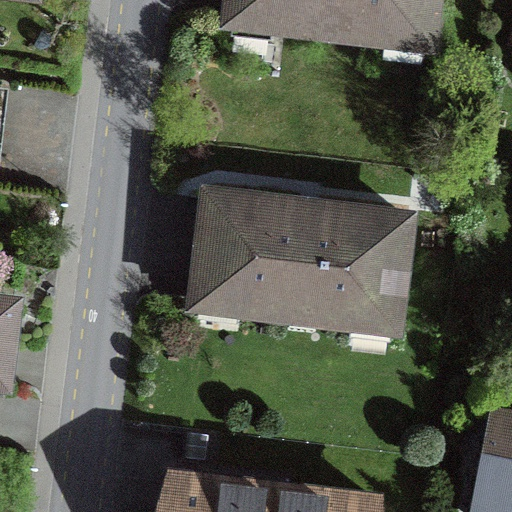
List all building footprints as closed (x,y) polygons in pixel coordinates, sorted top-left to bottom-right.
[(350,35),(428,44),(433,0),(232,0),(230,19),(322,31),(323,23),(351,27),(350,35)] [(356,215),(258,204),(258,199),(209,193),(195,303),(288,314),(289,306),(317,309),(316,317),(394,327),(407,217),(356,211),(356,215)] [(0,393),(2,394),(13,302),(0,300),(0,393)] [(511,511),(511,416),(493,413),(474,511),(511,511)] [(372,511),(374,500),(324,494),(323,498),(224,486),(225,482),(175,476),(170,511),(372,511)]
